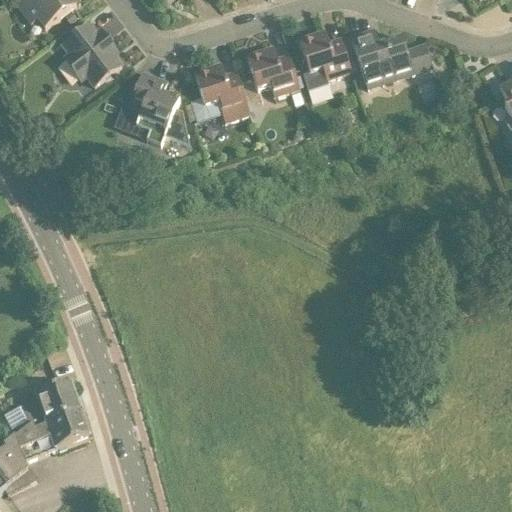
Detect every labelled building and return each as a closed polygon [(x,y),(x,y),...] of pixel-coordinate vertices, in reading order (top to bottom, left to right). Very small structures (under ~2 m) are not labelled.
[(80,9),(73,0),(50,0),(44,5),(40,0),(29,0),(16,10),(31,30),(38,25),(45,35),(80,9)] [(71,30),(78,24),(72,17),(65,23),(71,30)] [(97,40),(89,29),(62,50),(70,60),(64,65),(80,87),(86,82),(94,92),(122,72),(114,61),(117,58),(106,43),(101,37),(97,40)] [(379,51),(374,36),(351,43),(357,62),(365,87),(411,73),(412,77),(411,77),(412,81),(413,81),(413,82),(432,76),(424,50),(405,56),(401,44),(379,51)] [(332,58),(331,56),(325,37),(298,45),(309,78),(303,80),(308,97),(329,90),(327,86),(352,79),(344,54),(332,58)] [(280,75),(279,72),(273,53),(246,62),(257,96),(271,92),(275,107),(277,107),(276,103),(300,95),(299,93),(292,71),(280,75)] [(228,91),(221,70),(194,78),(202,104),(191,108),(191,109),(196,124),(197,128),(222,120),(225,128),(250,121),(240,87),(228,91)] [(189,154),(183,118),(176,116),(180,106),(156,96),(160,86),(142,79),(129,112),(142,117),(136,132),(149,137),(146,146),(161,152),(164,143),(189,154)] [(295,82),(299,93),(303,92),(300,80),(295,82)] [(462,80),(450,84),(454,96),(466,92),(462,80)] [(511,141),(511,86),(499,94),(508,110),(504,112),(509,122),(503,126),(511,141)] [(304,108),(300,95),(290,98),(295,111),(304,108)] [(196,124),(191,109),(186,110),(190,126),(196,124)] [(47,137),(51,131),(48,125),(41,125),(37,131),(40,137),(47,137)] [(57,171),(64,168),(59,157),(52,161),(57,171)] [(58,387),(23,399),(33,428),(35,434),(80,418),(71,391),(60,395),(58,387)] [(35,434),(33,428),(0,452),(0,498),(5,495),(7,501),(32,488),(24,467),(89,444),(88,439),(89,436),(87,432),(85,430),(80,418),(35,434)]
